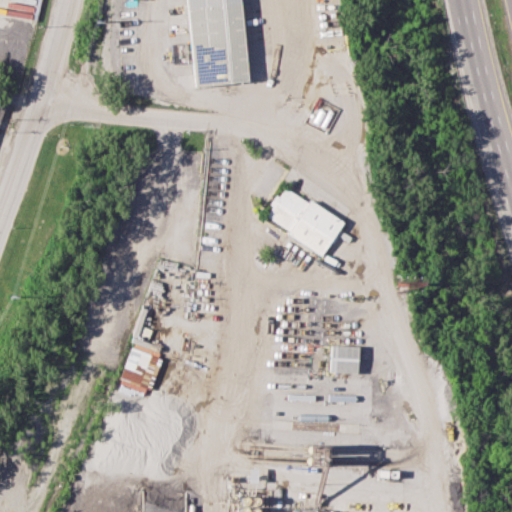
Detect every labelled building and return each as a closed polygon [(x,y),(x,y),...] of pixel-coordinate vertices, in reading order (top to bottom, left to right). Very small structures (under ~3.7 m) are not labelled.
[(185,0),(237,0),(246,77),(194,83),(185,0)] [(0,113),(9,91),(0,90),(0,113)] [(264,215),(270,205),(268,204),(274,194),(277,196),(283,187),(306,202),(308,199),(341,221),(318,255),(285,232),(286,230),(264,215)] [(159,352),(131,342),(117,383),(145,393),(159,352)] [(329,371),(356,372),(357,345),(330,344),(329,371)]
